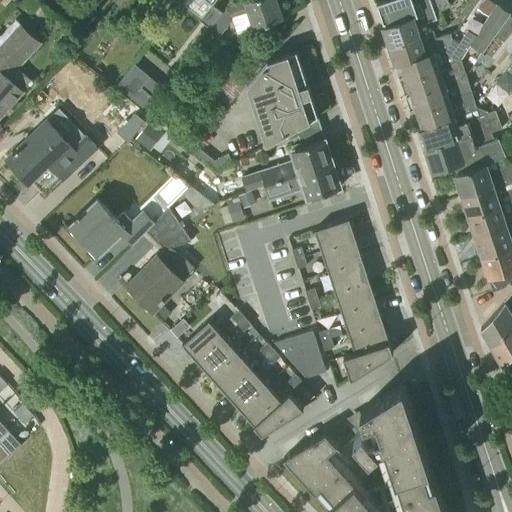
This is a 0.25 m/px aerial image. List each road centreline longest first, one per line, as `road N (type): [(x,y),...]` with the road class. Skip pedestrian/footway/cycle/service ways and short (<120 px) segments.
road 1 (tertiary): [(339,0),(504,511)]
road 2 (secondary): [(0,230),(265,511)]
